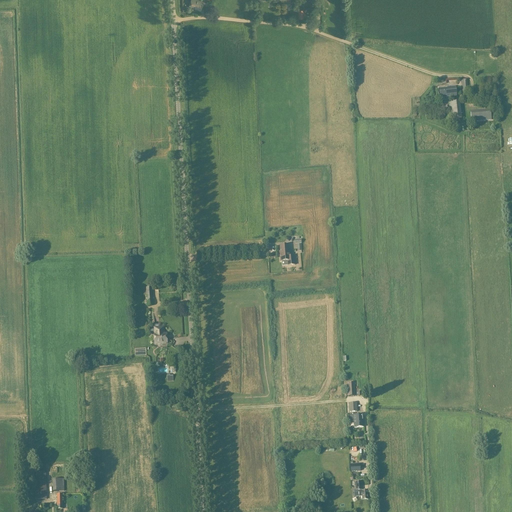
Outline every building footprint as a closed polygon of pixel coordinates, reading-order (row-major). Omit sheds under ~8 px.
[(197,10),(200,11),(201,9),(205,10),(208,4),(197,0),(190,0),(189,7),(197,10)] [(304,9),(306,9),(306,6),(314,6),(314,4),(316,4),(316,0),(297,0),(298,7),(300,7),(300,9),(298,9),(298,17),(305,17),(304,9)] [(447,88),(439,89),(440,98),(448,97),(448,98),(456,97),(455,87),(447,87),(447,88)] [(462,119),(460,102),(449,103),(450,120),(462,119)] [(472,122),(492,120),(491,110),(471,112),(472,122)] [(280,262),(287,261),(287,266),(295,265),(295,256),(290,257),(290,253),(289,253),(288,245),(280,246),(281,252),(280,252),(280,262)] [(155,344),(167,343),(167,334),(164,334),(164,328),(154,328),(155,335),(154,335),(155,344)] [(356,396),(355,383),(348,383),(348,384),(346,384),(346,383),(345,383),(346,395),(348,395),(348,396),(356,396)] [(349,404),(350,413),(357,412),(357,403),(349,404)] [(355,428),(364,428),(363,416),(350,416),(351,421),(354,421),(355,428)] [(36,500),(47,500),(46,473),(35,473),(36,500)] [(53,480),(53,492),(64,492),(64,479),(53,480)] [(362,497),(362,500),(368,500),(368,491),(362,491),(362,490),(362,482),(356,482),(356,491),(354,491),(354,497),(359,497),(362,497)]
